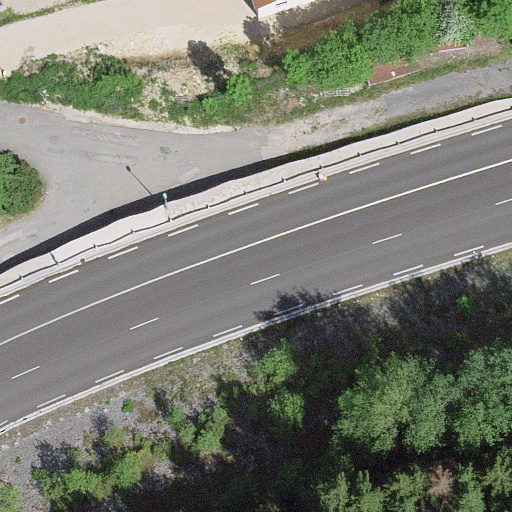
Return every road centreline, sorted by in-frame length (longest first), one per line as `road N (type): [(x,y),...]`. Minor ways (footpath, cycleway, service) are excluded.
road 1 (primary): [(0,356),(220,266),(511,175)]
road 2 (residential): [(0,123),(58,145),(76,165),(67,206),(0,246)]
